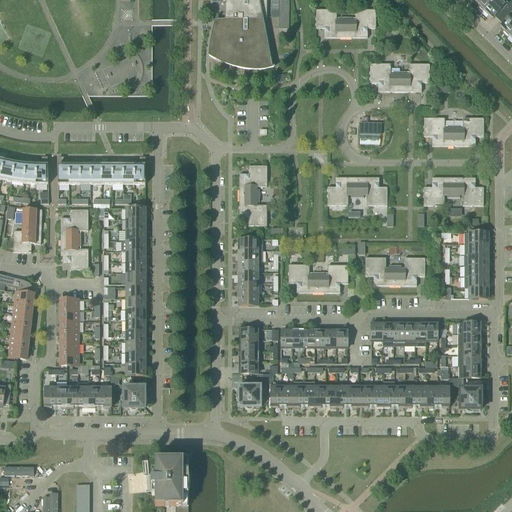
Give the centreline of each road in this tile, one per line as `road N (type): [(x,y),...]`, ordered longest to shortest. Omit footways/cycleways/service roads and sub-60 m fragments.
road 1 (residential): [(499,187),(499,163),(352,160),(341,123),(353,88),(331,69),(296,85),(289,147),(215,149)]
road 2 (residential): [(161,435),(157,128)]
road 3 (residential): [(216,320),(495,314)]
road 4 (residential): [(494,361),(489,437),(424,440),(415,421),(324,421)]
road 5 (residential): [(37,433),(36,371),(50,355),(52,284),(41,273),(0,265)]
road 6 (residential): [(216,320),(215,149)]
road 7 (residential): [(157,128),(68,129),(46,137),(0,130)]
road 8 (residential): [(499,187),(495,314)]
